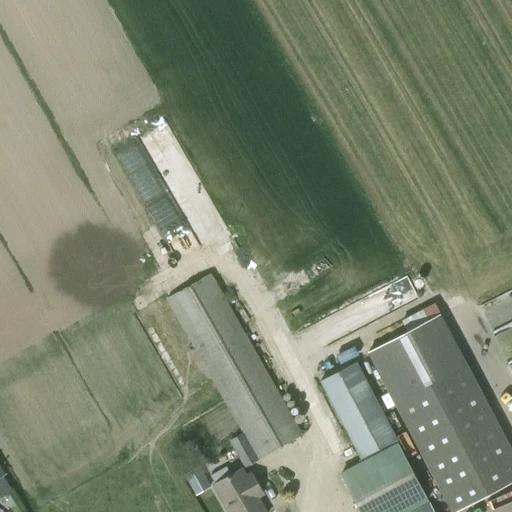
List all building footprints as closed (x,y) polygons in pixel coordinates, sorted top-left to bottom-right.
[(124,156),(159,232),(179,223),(145,146),(124,156)] [(245,467),(303,434),(211,273),(167,298),(242,432),(230,440),(245,467)] [(434,305),(422,311),(428,322),(440,316),(434,305)] [(511,452),(440,317),(369,355),(453,511),(511,481),(511,452)] [(401,322),(370,336),(374,345),(405,331),(401,322)] [(309,350),(336,343),(331,323),(303,331),(309,350)] [(356,362),(318,381),(359,459),(397,439),(356,362)] [(398,443),(340,474),(359,511),(410,511),(429,502),(398,443)] [(231,474),(227,465),(211,475),(215,483),(212,484),(227,511),(268,511),(243,467),(231,474)] [(185,475),(196,496),(211,487),(200,466),(185,475)] [(0,467),(0,499),(14,491),(0,467)] [(434,511),(429,502),(410,511),(434,511)]
